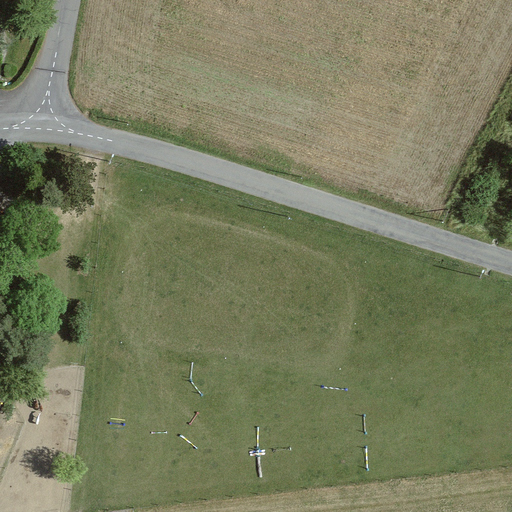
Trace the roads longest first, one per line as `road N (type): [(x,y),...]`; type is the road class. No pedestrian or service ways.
road 1 (tertiary): [(40,128),(159,153),(511,264)]
road 2 (tertiary): [(40,128),(67,0)]
